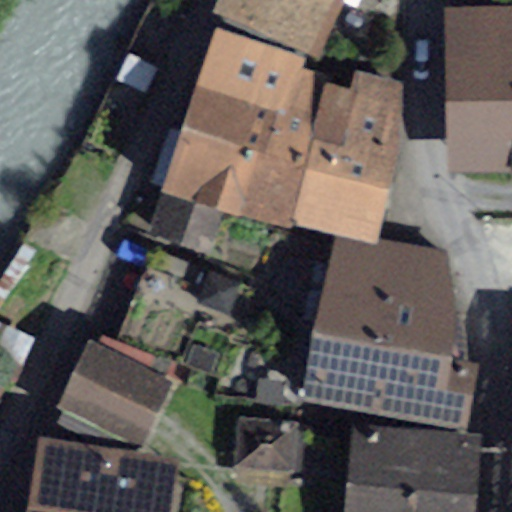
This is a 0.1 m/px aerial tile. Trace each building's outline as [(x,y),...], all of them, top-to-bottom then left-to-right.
[(234,0),(226,19),(300,52),(323,0),(234,0)] [(511,13),(460,15),(465,164),(511,163),(511,13)] [(328,130),(314,129),(323,86),(289,78),(291,72),(276,68),(281,55),(228,35),(209,90),(272,112),(283,117),(272,153),(255,147),(244,188),(263,195),(259,210),(309,225),(328,130)] [(360,94),(323,86),(314,129),(328,130),(309,225),(362,238),(392,86),(364,80),(360,94)] [(237,209),(244,188),(255,147),(272,153),(283,117),(272,112),(209,90),(191,145),(167,138),(153,180),(237,209)] [(173,195),(159,232),(205,250),(220,211),(173,195)] [(426,360),(427,360),(467,368),(459,315),(435,312),(445,256),(361,241),(355,267),(328,261),(314,323),(334,325),(384,337),(381,351),(424,368),(426,360)] [(259,291),(200,267),(163,358),(223,380),(259,291)] [(457,418),(467,368),(427,360),(426,360),(424,368),(381,351),(384,337),(334,325),(314,323),(299,390),(457,418)] [(87,373),(64,420),(129,451),(152,404),(87,373)] [(245,425),(242,460),(286,464),(288,429),(245,425)] [(365,457),(359,511),(470,511),(476,446),(350,437),(347,455),(365,457)] [(58,459),(49,511),(153,511),(160,475),(58,459)]
